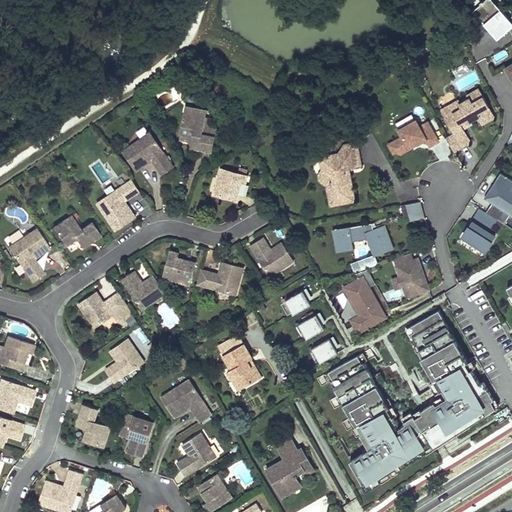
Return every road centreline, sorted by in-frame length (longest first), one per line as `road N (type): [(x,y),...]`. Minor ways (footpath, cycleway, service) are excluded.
road 1 (residential): [(36,319),(64,290),(150,233),(171,228),(222,240),(275,211)]
road 2 (residential): [(511,390),(447,273),(436,219),(446,187)]
road 3 (residential): [(46,445),(67,373),(36,319)]
road 4 (residential): [(46,445),(137,474),(156,503)]
